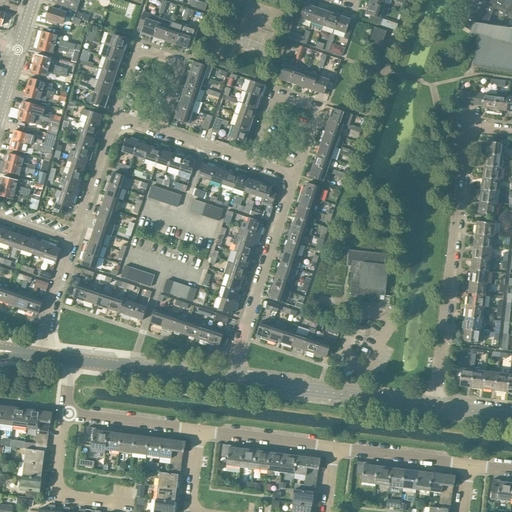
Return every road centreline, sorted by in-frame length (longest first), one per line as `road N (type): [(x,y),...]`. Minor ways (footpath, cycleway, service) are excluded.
road 1 (residential): [(511,131),(469,126),(432,406)]
road 2 (residential): [(233,380),(295,175)]
road 3 (secondary): [(233,380),(432,406)]
road 4 (residential): [(160,130),(182,62),(136,48),(113,115)]
road 5 (residential): [(250,159),(273,94),(318,109),(295,175)]
road 6 (secondary): [(233,380),(71,360)]
road 7 (residential): [(131,504),(54,493),(65,414)]
road 8 (residential): [(335,448),(198,430)]
road 9 (residential): [(469,466),(335,448)]
road 10 (residential): [(113,115),(70,242)]
road 11 (residential): [(198,430),(65,414)]
